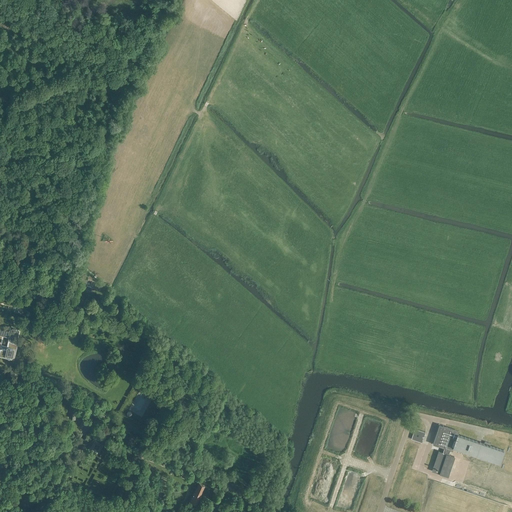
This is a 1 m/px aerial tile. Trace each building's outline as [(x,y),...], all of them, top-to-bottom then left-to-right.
[(86,282),(84,289),(90,291),(91,288),(93,289),(96,283),(92,282),(91,283),(86,281),(86,282)] [(16,329),(14,329),(3,327),(3,328),(0,326),(0,354),(1,355),(2,351),(5,352),(4,355),(8,355),(8,356),(10,356),(13,357),(16,341),(10,340),(11,335),(17,336),(18,330),(16,330),(16,329)] [(437,445),(444,448),(444,449),(443,449),(442,451),(443,451),(443,453),(439,451),(432,471),(448,476),(454,457),(448,455),(450,450),(452,450),(453,447),(454,447),(472,453),(473,454),(472,455),(475,456),(476,455),(480,456),(479,458),(485,460),(486,458),(500,462),(504,450),(490,446),(491,444),(485,441),(484,444),(458,435),(458,434),(459,431),(443,426),(439,425),(433,444),(437,445)] [(425,432),(415,429),(411,439),(422,442),(425,432)] [(143,453),(150,458),(154,450),(147,446),(143,453)] [(153,456),(159,460),(162,456),(155,452),(153,456)] [(201,495),(200,494),(205,484),(200,482),(195,492),(194,492),(190,500),(196,504),(201,495)]
